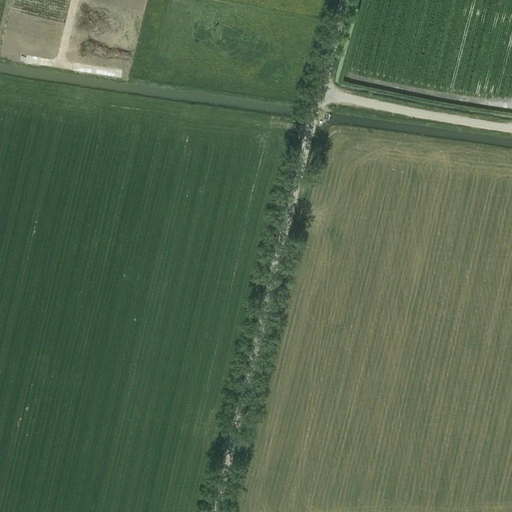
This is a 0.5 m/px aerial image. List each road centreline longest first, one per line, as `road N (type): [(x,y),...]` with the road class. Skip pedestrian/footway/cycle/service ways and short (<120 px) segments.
road 1 (unclassified): [(214,511),(320,94)]
road 2 (unclassified): [(511,128),(320,94)]
